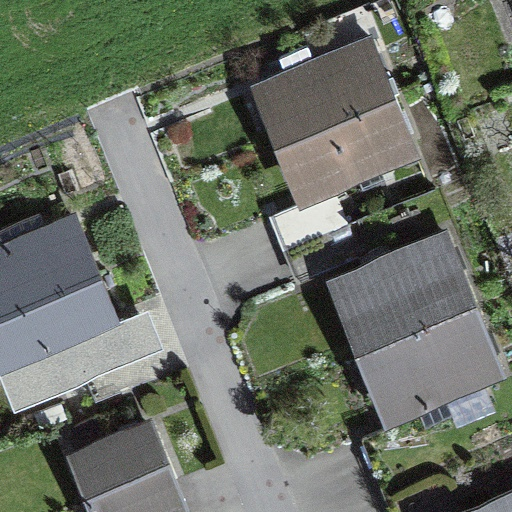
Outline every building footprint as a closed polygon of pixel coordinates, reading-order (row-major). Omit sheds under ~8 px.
[(280,137),(393,93),(374,45),(316,67),(307,44),(280,54),(289,78),(261,89),(280,137)] [(393,93),(280,137),(300,187),(413,143),(393,93)] [(287,244),(347,221),(334,188),(274,212),(287,244)] [(347,221),(287,244),(301,279),(360,254),(347,221)] [(0,309),(97,270),(78,222),(1,253),(0,250),(0,309)] [(362,344),(473,300),(448,235),(336,279),(361,343),(362,344)] [(97,270),(0,309),(0,350),(6,364),(117,320),(97,270)] [(473,300),(362,344),(387,409),(499,365),(474,303),(473,300)] [(114,337),(86,348),(98,377),(126,366),(114,337)] [(432,440),(433,440),(421,410),(362,434),(373,463),(432,440)] [(185,511),(150,424),(76,454),(98,511),(185,511)] [(432,440),(373,463),(383,487),(441,464),(443,464),(440,458),(433,440),(432,440)] [(441,464),(383,487),(393,511),(452,487),(448,479),(443,464),(441,464)] [(461,511),(452,487),(393,511),(511,511),(511,495),(471,511),(461,511)]
